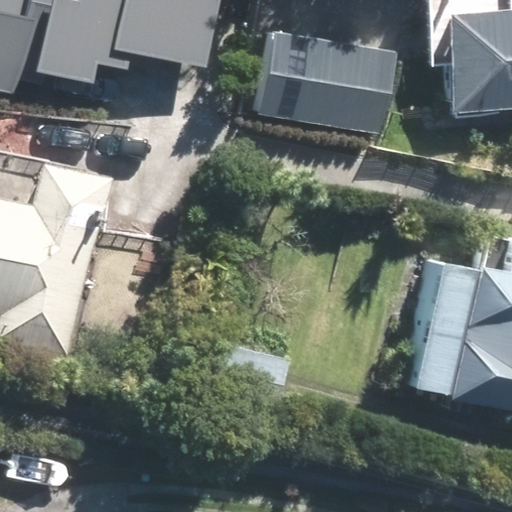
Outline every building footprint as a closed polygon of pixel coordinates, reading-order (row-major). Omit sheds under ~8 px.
[(191,68),(204,0),(0,0),(0,70),(59,82),(63,60),(96,66),(100,50),(191,68)] [(511,14),(422,22),(430,108),(511,100),(511,14)] [(389,48),(272,28),(259,106),(376,125),(389,48)] [(0,336),(52,347),(84,177),(0,161),(0,336)] [(484,269),(421,260),(400,395),(511,412),(511,237),(490,234),(484,269)] [(270,363),(202,347),(193,388),(261,403),(270,363)]
